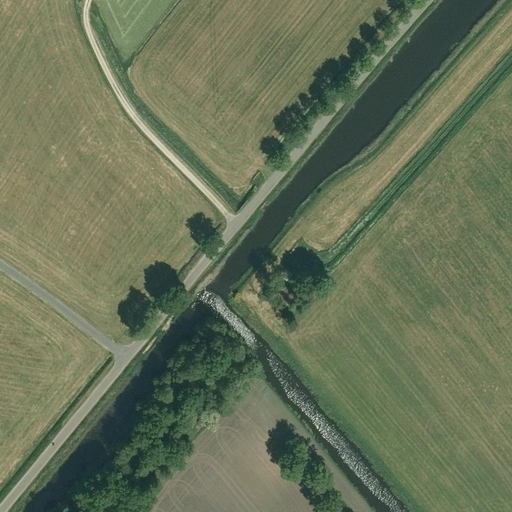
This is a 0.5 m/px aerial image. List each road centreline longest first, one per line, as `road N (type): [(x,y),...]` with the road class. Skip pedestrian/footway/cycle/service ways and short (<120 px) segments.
road 1 (unclassified): [(127,357),(428,0)]
road 2 (unclassified): [(1,511),(127,357)]
road 3 (unclassified): [(127,357),(0,264)]
